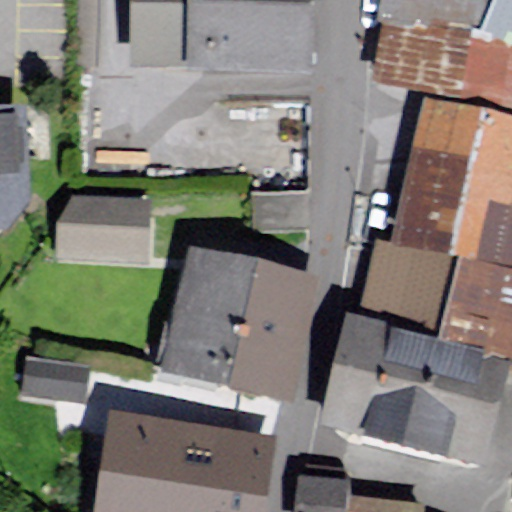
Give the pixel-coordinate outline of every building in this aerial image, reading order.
[(140,0),(141,75),(314,74),(313,0),(140,0)] [(384,0),(381,13),(393,17),(469,37),(479,0),(384,0)] [(511,0),(479,0),(469,37),(475,39),(511,48),(511,0)] [(461,91),(475,39),(469,37),(393,17),(379,69),(461,91)] [(511,105),(511,48),(475,39),(461,91),(511,105)] [(511,126),(428,108),(397,248),(511,273),(511,126)] [(0,223),(1,223),(25,195),(21,109),(0,109),(0,223)] [(52,193),(49,255),(146,260),(149,198),(52,193)] [(379,244),(362,320),(511,353),(511,273),(397,248),(379,244)] [(168,380),(232,396),(258,288),(194,273),(168,380)] [(290,409),(316,302),(258,288),(232,396),(290,409)] [(498,373),(336,337),(313,440),(475,476),(498,373)] [(259,511),(269,452),(118,429),(105,511),(259,511)]
